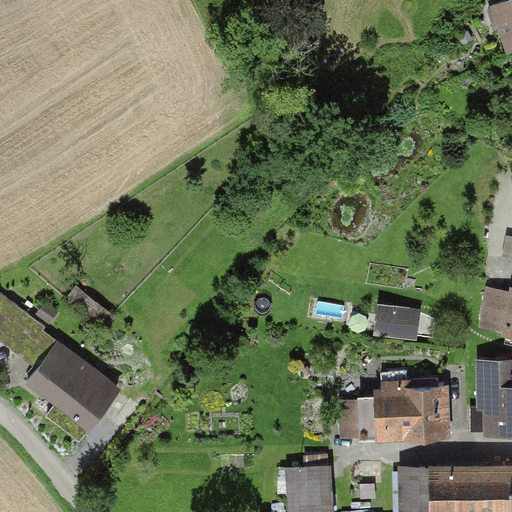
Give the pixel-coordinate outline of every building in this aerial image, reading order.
[(511,62),(511,0),(504,0),(491,4),(511,63),(511,62)] [(0,286),(0,334),(30,357),(53,328),(0,286)] [(511,291),(489,287),(480,332),(511,338),(511,291)] [(427,309),(381,302),(376,333),(422,340),(427,309)] [(59,337),(22,383),(89,437),(127,391),(59,337)] [(511,352),(468,355),(470,405),(487,404),(488,426),(511,424),(511,352)] [(342,391),(344,441),(450,437),(448,387),(342,391)] [(289,459),(291,511),(337,511),(335,457),(289,459)] [(511,511),(511,459),(431,461),(397,462),(398,511),(511,511)]
